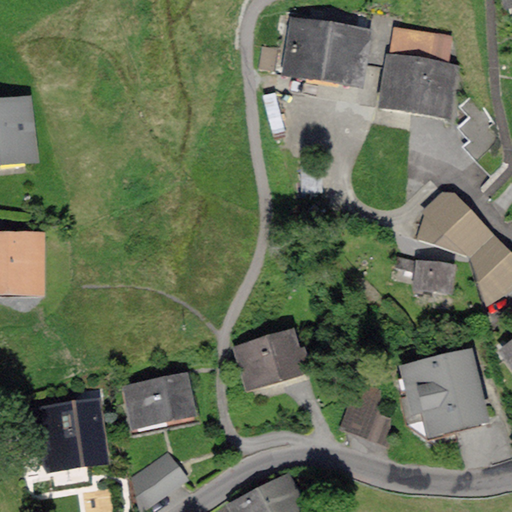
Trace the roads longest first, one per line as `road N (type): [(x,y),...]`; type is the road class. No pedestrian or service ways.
road 1 (unclassified): [(337,121),(345,191),(358,204),(398,215),(440,181),(459,179),(494,217)]
road 2 (residential): [(511,475),(433,479),(330,456)]
road 3 (residential): [(330,456),(259,462),(182,511)]
